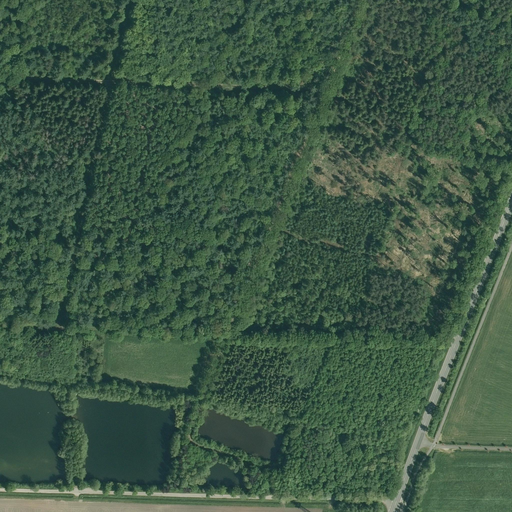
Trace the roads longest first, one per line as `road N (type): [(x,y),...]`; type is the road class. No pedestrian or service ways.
road 1 (unclassified): [(396,501),(0,490)]
road 2 (track): [(229,331),(360,0)]
road 3 (track): [(57,328),(130,0)]
road 4 (track): [(325,89),(0,77)]
road 5 (primary): [(396,501),(511,200)]
road 6 (track): [(0,327),(229,331)]
road 7 (track): [(270,498),(260,470),(189,436),(229,331)]
